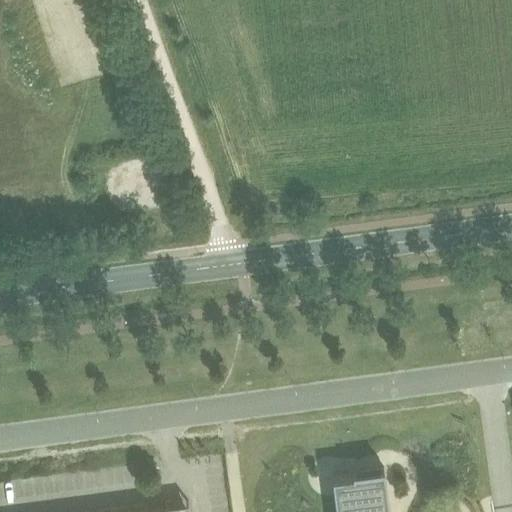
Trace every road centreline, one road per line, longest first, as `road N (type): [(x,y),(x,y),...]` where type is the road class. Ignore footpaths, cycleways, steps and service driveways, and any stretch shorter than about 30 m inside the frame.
road 1 (unclassified): [(0,442),(511,373)]
road 2 (tertiary): [(0,299),(511,230)]
road 3 (track): [(133,0),(236,267)]
